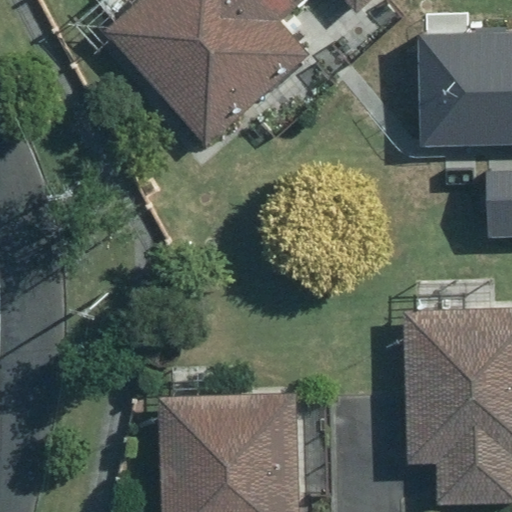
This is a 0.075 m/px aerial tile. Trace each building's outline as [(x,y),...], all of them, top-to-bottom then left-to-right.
[(141,0),(105,31),(208,147),(312,55),(283,23),(294,13),(309,0),(346,0),(358,14),(373,0),(141,0)] [(511,22),(419,26),(423,139),(511,135),(511,22)] [(511,230),(511,168),(487,169),(489,231),(511,230)] [(511,306),(406,309),(410,466),(438,465),(439,506),(511,503),(511,306)] [(301,511),(299,394),(226,395),(225,369),(174,370),(175,397),(160,398),(162,511),(301,511)]
